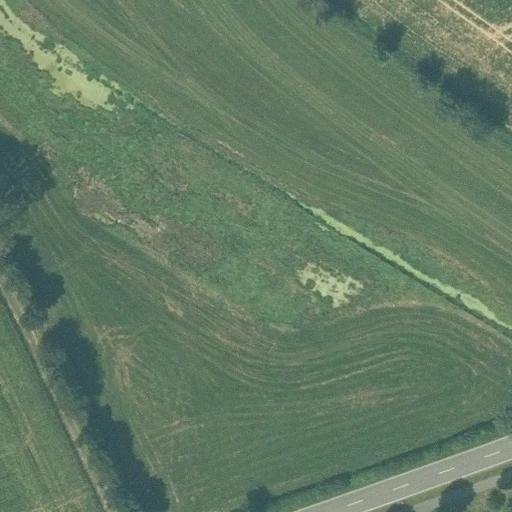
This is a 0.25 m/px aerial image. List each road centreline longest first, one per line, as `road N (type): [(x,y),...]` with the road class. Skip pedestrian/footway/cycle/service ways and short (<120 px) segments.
road 1 (track): [(113,511),(0,272)]
road 2 (tertiary): [(327,511),(511,447)]
